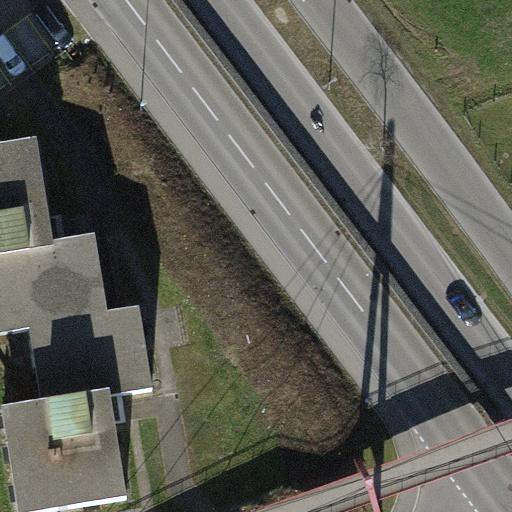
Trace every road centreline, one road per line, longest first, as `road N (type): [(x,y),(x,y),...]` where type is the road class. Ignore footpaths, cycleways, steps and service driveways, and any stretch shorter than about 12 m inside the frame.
road 1 (unclassified): [(511,504),(124,0)]
road 2 (secondary): [(220,0),(511,384)]
road 3 (secondary): [(511,256),(321,0)]
